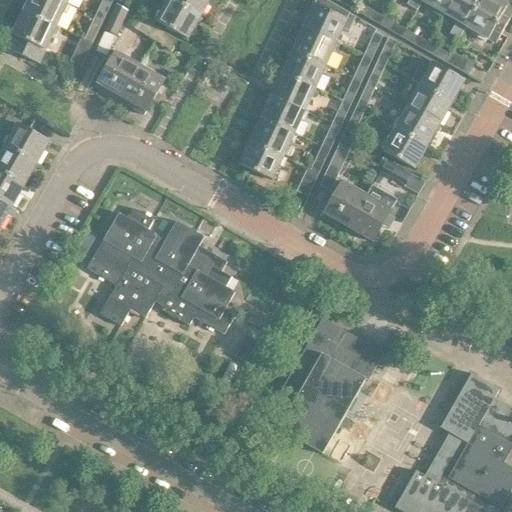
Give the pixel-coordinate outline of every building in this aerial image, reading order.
[(57,0),(27,0),(23,11),(55,27),(66,4),(57,0)] [(112,0),(101,0),(94,17),(102,21),(112,0)] [(186,40),(199,17),(169,0),(166,0),(155,21),(186,40)] [(169,0),(199,17),(209,0),(169,0)] [(335,0),(352,9),(357,0),(335,0)] [(421,0),(421,2),(443,14),(450,0),(421,0)] [(450,0),(443,14),(465,27),(479,0),(450,0)] [(479,0),(465,27),(495,44),(511,14),(511,11),(506,8),(508,4),(500,0),(479,0)] [(303,27),(335,42),(341,31),(348,34),(355,18),(339,10),(337,14),(314,3),(303,27)] [(378,26),(383,18),(360,5),(356,13),(378,26)] [(116,6),(104,31),(99,43),(112,49),(118,37),(115,36),(126,12),(116,6)] [(55,27),(23,11),(5,50),(37,65),(55,27)] [(94,17),(83,39),(92,43),(102,21),(94,17)] [(378,26),(400,39),(405,30),(383,18),(378,26)] [(153,42),(159,31),(152,27),(146,38),(153,42)] [(335,42),(303,27),(292,50),(325,65),(335,42)] [(422,51),(427,43),(405,30),(400,39),(422,51)] [(176,41),(159,31),(153,42),(170,52),(176,41)] [(373,33),(363,55),(371,59),(382,37),(373,33)] [(80,68),(92,43),(83,39),(83,41),(80,39),(68,63),(80,68)] [(385,65),(395,43),(387,39),(376,61),(385,65)] [(466,76),(467,75),(444,62),(448,55),(427,43),(422,51),(466,76)] [(292,50),(281,73),(314,88),(325,65),(292,50)] [(444,62),(467,75),(473,64),(450,51),(448,55),(444,62)] [(115,52),(97,83),(95,87),(119,101),(121,97),(139,66),(115,52)] [(361,82),(371,59),(363,55),(352,78),(361,82)] [(366,84),(374,88),(385,65),(376,61),(366,84)] [(411,81),(419,85),(451,103),(463,80),(432,62),(424,76),(417,71),(411,81)] [(163,80),(139,66),(121,97),(145,111),(163,80)] [(303,111),(314,88),(281,73),(270,96),(303,111)] [(350,105),(361,82),(352,78),(342,101),(350,105)] [(355,107),(363,111),(374,88),(366,84),(355,107)] [(451,103),(419,85),(406,106),(438,125),(451,103)] [(293,134),(303,111),(270,96),(260,119),(293,134)] [(339,128),(350,105),(342,101),(331,124),(339,128)] [(394,128),(426,146),(438,125),(406,106),(394,128)] [(363,111),(355,107),(344,131),(352,135),(363,111)] [(282,157),(293,134),(260,119),(249,141),(282,157)] [(1,144),(4,146),(35,164),(48,142),(17,124),(8,139),(5,137),(1,144)] [(331,124),(320,147),(329,151),(339,128),(331,124)] [(394,128),(381,151),(413,169),(426,146),(394,128)] [(333,185),(343,165),(352,141),(342,136),(331,160),(318,186),(334,195),(323,214),(348,228),(365,197),(341,183),(338,188),(333,185)] [(271,180),(282,157),(249,141),(238,165),(271,180)] [(0,172),(23,186),(35,164),(4,146),(0,152),(0,172)] [(318,174),(329,151),(320,147),(310,170),(318,174)] [(404,186),(410,175),(386,161),(380,172),(404,186)] [(310,170),(309,171),(306,169),(295,193),(307,198),(318,174),(310,170)] [(0,201),(11,208),(23,186),(0,172),(0,201)] [(390,211),(365,197),(348,228),(372,242),(390,211)] [(0,226),(11,208),(0,201),(0,226)] [(117,214),(85,270),(114,287),(98,315),(119,327),(128,312),(143,320),(156,297),(165,302),(159,312),(187,328),(192,319),(223,336),(235,316),(224,310),(233,293),(225,288),(230,279),(220,273),(226,264),(198,248),(203,239),(175,223),(164,243),(155,238),(155,236),(147,231),(153,221),(132,210),(127,220),(117,214)] [(278,430),(321,455),(363,382),(366,384),(382,355),(322,320),(281,391),(295,400),(278,430)] [(511,352),(511,340),(491,328),(486,337),(511,352)] [(234,358),(244,364),(256,343),(246,337),(234,358)] [(511,511),(511,410),(493,400),(499,391),(471,374),(439,429),(449,434),(424,477),(415,472),(395,507),(402,511),(511,511)]
